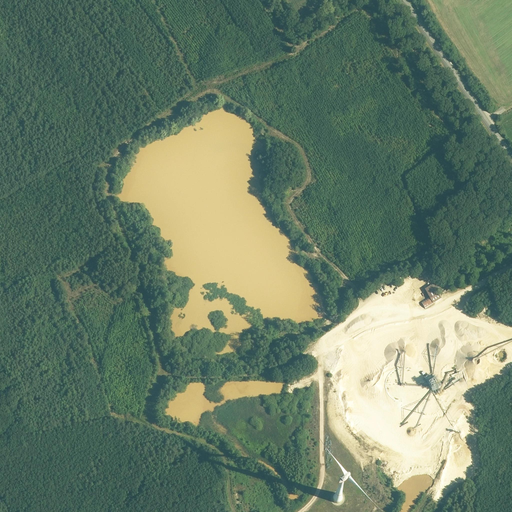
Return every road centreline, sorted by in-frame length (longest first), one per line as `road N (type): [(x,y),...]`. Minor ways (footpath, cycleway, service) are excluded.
road 1 (track): [(434,308),(357,321),(336,337),(322,493),(304,511)]
road 2 (unclassified): [(511,149),(406,0)]
